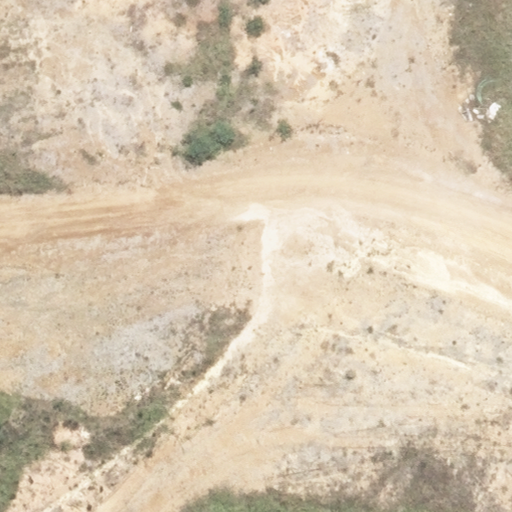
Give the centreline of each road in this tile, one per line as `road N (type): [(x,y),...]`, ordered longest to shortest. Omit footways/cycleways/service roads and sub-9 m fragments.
road 1 (unknown): [(0,238),(208,269),(511,331)]
road 2 (unknown): [(208,269),(245,0)]
